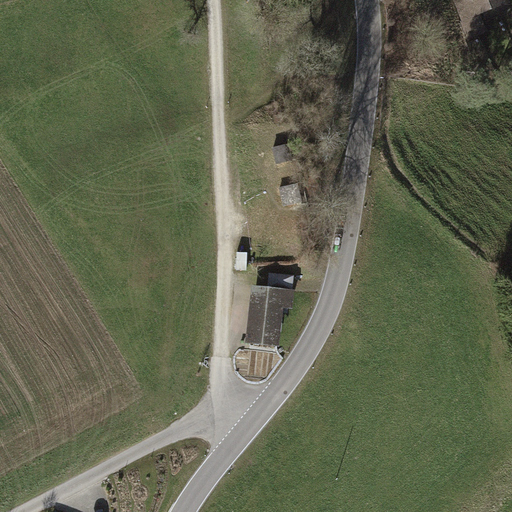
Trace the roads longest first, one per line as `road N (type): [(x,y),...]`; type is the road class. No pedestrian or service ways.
road 1 (residential): [(369,0),(361,160),(335,295),(289,380),(185,511)]
road 2 (track): [(226,401),(214,0)]
road 3 (track): [(28,511),(226,401)]
